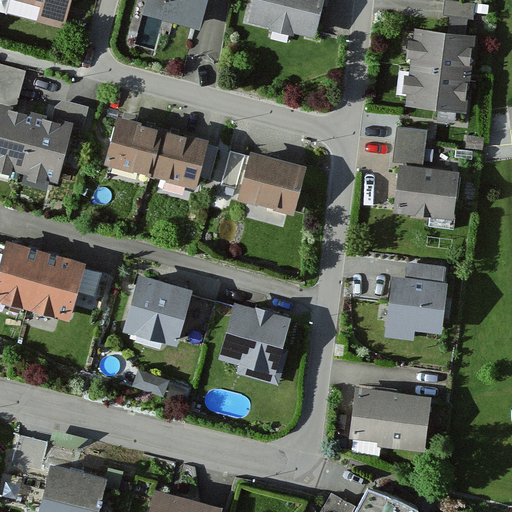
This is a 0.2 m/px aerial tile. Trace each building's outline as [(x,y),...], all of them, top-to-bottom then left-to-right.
[(7,0),(5,12),(67,27),(73,0),(7,0)] [(151,0),(148,16),(206,30),(213,0),(151,0)] [(248,0),(247,8),(252,9),(249,21),(317,37),(325,0),(248,0)] [(478,33),(418,26),(409,101),(470,108),(478,33)] [(75,122),(0,102),(0,165),(60,180),(75,122)] [(212,140),(122,116),(109,164),(198,188),(212,140)] [(432,126),(399,122),(393,164),(403,166),(397,210),(455,217),(461,169),(427,164),(432,126)] [(311,163),(254,150),(243,199),(299,212),(311,163)] [(88,262),(8,239),(0,267),(0,299),(71,321),(88,262)] [(407,278),(398,277),(390,335),(417,338),(419,327),(444,331),(451,279),(446,278),(448,262),(410,257),(407,278)] [(197,290),(144,273),(126,330),(179,347),(197,290)] [(294,317),(238,302),(222,361),(278,376),(294,317)] [(435,398),(357,391),(353,444),(430,451),(435,398)] [(102,511),(112,477),(56,461),(42,511),(45,511),(102,511)] [(225,511),(227,505),(159,487),(152,511),(225,511)] [(331,488),(321,511),(350,511),(356,499),(331,488)] [(414,511),(372,491),(360,511),(414,511)]
